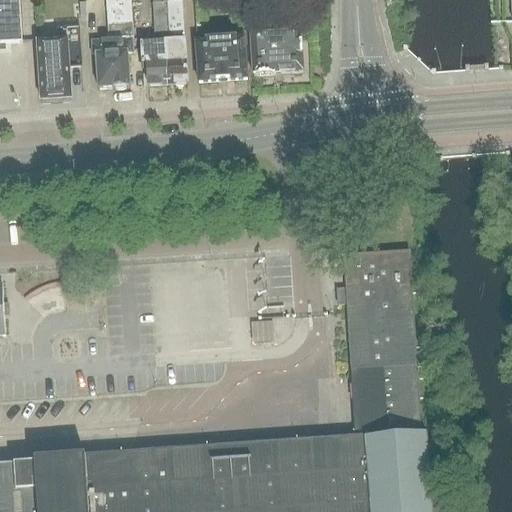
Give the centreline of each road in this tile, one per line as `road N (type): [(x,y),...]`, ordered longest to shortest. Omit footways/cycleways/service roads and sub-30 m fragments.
road 1 (unclassified): [(0,255),(309,239),(301,133)]
road 2 (tertiary): [(0,164),(301,133)]
road 3 (tertiary): [(360,127),(511,112)]
road 4 (unclassified): [(360,127),(352,0)]
